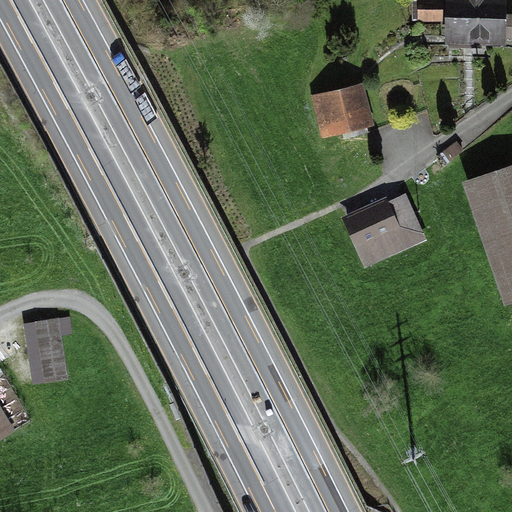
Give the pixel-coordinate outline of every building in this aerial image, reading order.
[(447,0),(446,44),(506,46),(507,0),(447,0)] [(364,87),(314,100),(324,139),(374,126),(364,87)] [(506,308),(511,305),(511,168),(464,184),(506,308)] [(427,242),(406,192),(343,218),(364,268),(427,242)] [(30,376),(64,374),(60,312),(26,314),(30,376)] [(0,395),(0,438),(19,426),(0,395)]
